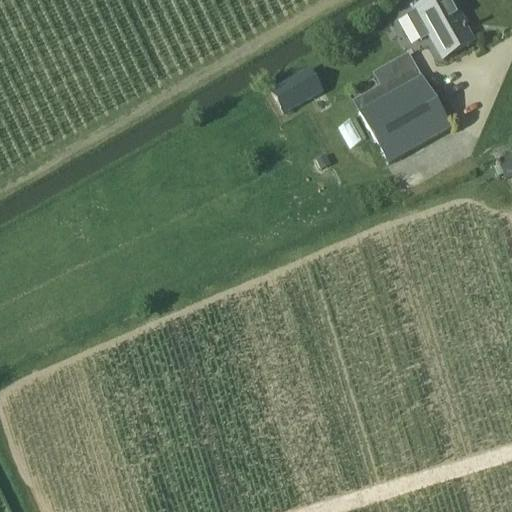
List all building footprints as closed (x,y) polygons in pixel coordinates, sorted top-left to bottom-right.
[(449,0),(436,0),(415,12),(442,60),(471,44),(460,23),(462,22),(449,0)] [(386,168),(450,132),(420,79),(407,56),(387,67),(386,67),(371,75),(378,89),(351,104),(358,116),(357,116),(386,168)] [(269,93),(282,117),(322,95),(310,71),(269,93)] [(324,158),(315,163),(319,172),(328,167),(324,158)] [(506,182),(511,179),(511,162),(500,166),(506,182)]
